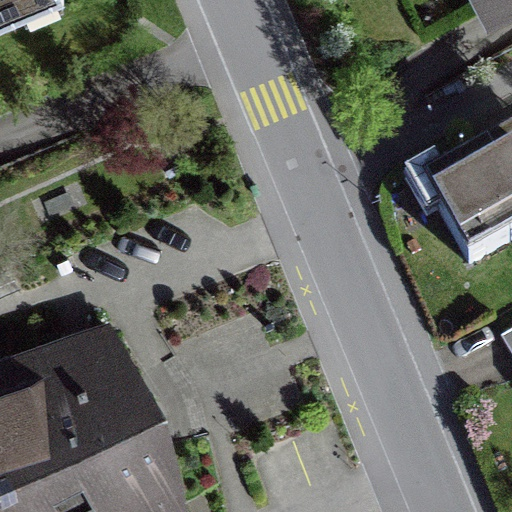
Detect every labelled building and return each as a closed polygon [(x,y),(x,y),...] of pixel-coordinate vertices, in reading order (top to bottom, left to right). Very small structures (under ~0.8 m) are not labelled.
[(0,0),(0,21),(24,11),(20,1),(21,0),(0,0)] [(487,0),(493,10),(510,0),(487,0)] [(511,137),(441,178),(450,194),(434,203),(469,265),(511,241),(511,137)] [(11,267),(0,270),(0,301),(25,292),(11,267)] [(164,511),(181,503),(181,502),(157,408),(106,325),(0,359),(0,511),(164,511)] [(511,332),(502,339),(511,356),(511,332)]
